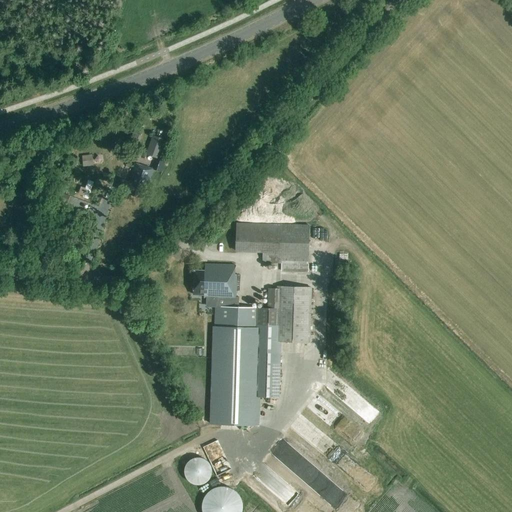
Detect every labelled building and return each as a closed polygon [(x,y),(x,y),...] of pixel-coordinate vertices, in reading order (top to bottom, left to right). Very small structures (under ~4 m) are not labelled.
[(128,145),(136,149),(141,137),(133,133),(128,145)] [(153,135),(146,154),(158,158),(165,139),(153,135)] [(94,165),(93,155),(83,156),(84,166),(94,165)] [(148,190),(154,170),(136,164),(130,183),(121,180),(118,190),(129,193),(129,194),(141,198),(144,188),(148,190)] [(86,197),(92,198),(95,180),(89,179),(86,197)] [(36,242),(47,208),(40,205),(43,197),(29,191),(26,200),(38,204),(29,229),(25,228),(22,237),(36,242)] [(52,203),(64,207),(67,195),(56,191),(52,203)] [(309,272),(310,225),(237,223),(236,252),(263,253),(263,264),(282,264),(282,271),(309,272)] [(217,298),(216,307),(212,425),(258,426),(259,398),(277,398),(279,342),(310,343),(312,288),(278,287),(278,289),(268,289),(268,308),(261,308),(239,307),(239,297),(236,297),(237,275),(235,275),(235,266),(205,265),(205,271),(195,271),(194,295),(204,295),(204,298),(217,298)] [(185,469),(184,471),(185,473),(185,475),(186,477),(187,479),(188,480),(189,482),(191,483),(193,484),(195,484),(197,485),(199,485),(201,484),(203,484),(204,483),(206,482),(208,480),(209,479),(210,477),(211,475),(211,473),(211,471),(211,469),(211,467),(210,466),(209,464),(208,462),(206,461),(204,460),(203,459),(201,458),(199,458),(197,458),(195,458),(193,459),(191,460),(189,461),(188,462),(187,464),(186,465),(185,467),(185,469)] [(327,489),(335,476),(326,470),(322,477),(321,476),(316,483),(327,489)] [(202,508),(202,510),(202,511),(242,511),(243,511),(243,509),(243,507),(243,506),(243,504),(242,502),(242,500),(241,499),(240,497),(239,495),(238,494),(237,493),(236,491),(234,490),(233,489),(231,489),(230,488),(228,487),(226,487),(224,487),(222,487),(221,487),(219,487),(217,487),(215,488),(214,489),(212,489),(211,490),(209,492),(208,493),(207,494),(206,496),(205,497),(204,499),(203,500),(203,502),(202,504),(202,506),(202,508)]
